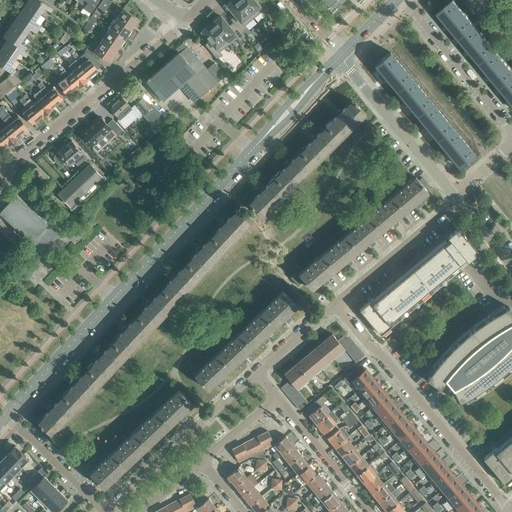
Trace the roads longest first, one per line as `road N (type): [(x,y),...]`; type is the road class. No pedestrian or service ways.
road 1 (secondary): [(10,409),(338,57)]
road 2 (residential): [(511,508),(334,305)]
road 3 (residential): [(0,172),(188,15)]
road 4 (residential): [(257,372),(103,509)]
road 5 (residential): [(453,192),(338,57)]
road 6 (residential): [(511,128),(401,0)]
road 7 (residential): [(334,305),(460,201)]
road 8 (residential): [(367,511),(279,398)]
road 9 (residential): [(103,509),(15,424),(10,409)]
